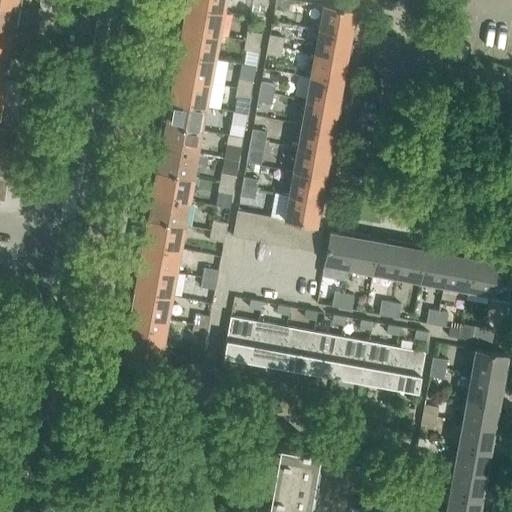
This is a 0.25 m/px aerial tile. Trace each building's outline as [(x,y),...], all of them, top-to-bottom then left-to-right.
[(186,0),(186,4),(222,10),(224,0),(186,0)] [(320,3),(316,27),(350,33),(351,26),(354,27),(357,11),(354,11),(355,10),(320,3)] [(0,28),(7,30),(8,22),(12,22),(15,7),(0,4),(0,28)] [(180,12),(178,27),(218,34),(222,10),(186,4),(184,12),(180,12)] [(178,27),(175,42),(178,43),(177,51),(214,58),(218,34),(178,27)] [(349,42),(350,33),(316,27),(312,51),(349,58),(351,43),(349,42)] [(5,39),(7,30),(0,28),(0,53),(7,54),(9,39),(5,39)] [(258,41),(260,32),(246,29),(244,39),(258,41)] [(448,31),(443,59),(466,63),(470,44),(461,43),(463,34),(450,32),(448,31)] [(282,36),(268,33),(266,43),(280,45),(282,36)] [(256,51),(258,41),(244,39),(242,48),(256,51)] [(279,55),(280,45),(266,43),(265,52),(279,55)] [(172,59),(169,74),(210,81),(214,58),(177,51),(176,59),(172,59)] [(346,74),(349,58),(312,51),(308,75),(341,81),(343,73),(346,74)] [(169,74),(166,90),(170,90),(168,98),(205,105),(210,81),(169,74)] [(340,89),(341,81),(308,75),(303,99),(340,105),(343,90),(340,89)] [(250,89),(251,79),(237,77),(236,86),(250,89)] [(274,83),(259,81),(258,90),(272,93),(274,83)] [(248,98),(250,89),(236,86),(234,96),(248,98)] [(270,102),(272,93),(258,90),(256,100),(270,102)] [(163,106),(160,122),(201,129),(205,105),(168,98),(167,106),(163,106)] [(337,121),(340,105),(303,99),(299,122),(333,129),(334,120),(337,121)] [(160,122),(158,137),(161,138),(160,146),(197,153),(201,129),(160,122)] [(331,136),(333,129),(299,122),(295,146),(331,153),(334,137),(331,136)] [(241,136),(243,127),(229,124),(227,134),(241,136)] [(265,131),(251,128),(249,138),(263,140),(265,131)] [(239,146),(241,136),(227,134),(225,143),(239,146)] [(261,150),(263,140),(249,138),(245,162),(259,164),(261,150)] [(155,153),(152,169),(192,176),(197,153),(160,146),(158,154),(155,153)] [(329,168),(331,153),(295,146),(290,170),(324,176),(325,167),(329,168)] [(152,169),(149,184),(153,185),(151,193),(188,200),(192,176),(152,169)] [(323,183),(324,176),(290,170),(286,194),(323,201),(326,184),(323,183)] [(233,183),(234,174),(220,171),(219,181),(233,183)] [(256,178),(242,176),(240,185),(255,188),(256,178)] [(231,193),(233,183),(219,181),(217,190),(231,193)] [(253,198),(255,188),(240,185),(239,195),(253,198)] [(146,201),(143,216),(184,224),(188,200),(151,193),(150,202),(146,201)] [(320,215),(323,201),(286,194),(282,218),(285,218),(297,220),(310,223),(315,224),(317,215),(320,215)] [(232,235),(243,237),(248,211),(237,209),(232,235)] [(243,237),(256,239),(260,214),(248,211),(243,237)] [(256,239),(268,241),(273,216),(260,214),(256,239)] [(143,216),(140,232),(144,233),(143,241),(180,248),(184,224),(143,216)] [(268,241),(280,244),(285,218),(282,218),(273,216),(268,241)] [(280,244),(293,246),(297,220),(285,218),(280,244)] [(212,219),(211,229),(225,231),(226,222),(212,219)] [(293,246),(305,248),(310,223),(297,220),(293,246)] [(305,248),(318,250),(322,225),(315,224),(310,223),(305,248)] [(223,241),(224,233),(225,231),(211,229),(209,239),(223,241)] [(348,266),(354,232),(339,229),(338,232),(330,231),(324,262),(348,266)] [(370,235),(354,232),(348,266),(371,271),(377,239),(369,238),(370,235)] [(385,241),(377,239),(371,271),(395,275),(401,240),(386,237),(385,241)] [(417,243),(401,240),(395,275),(419,280),(425,248),(417,246),(417,243)] [(137,248),(134,264),(175,271),(180,248),(143,241),(141,249),(137,248)] [(433,249),(425,248),(419,280),(443,284),(449,249),(433,246),(433,249)] [(464,252),(449,249),(443,284),(466,288),(472,256),(464,255),(464,252)] [(480,258),(472,256),(466,288),(490,293),(496,258),(480,255),(480,258)] [(511,260),(496,258),(490,293),(511,296),(511,263),(511,260)] [(134,264),(132,279),(135,280),(134,288),(171,295),(175,271),(134,264)] [(204,266),(202,276),(216,279),(218,269),(204,266)] [(200,286),(214,288),(216,279),(202,276),(200,286)] [(129,295),(126,311),(167,319),(171,295),(134,288),(133,296),(129,295)] [(341,306),(343,292),(334,290),(331,304),(341,306)] [(353,294),(343,292),(341,306),(350,308),(353,294)] [(260,309),(261,300),(248,298),(246,307),(260,309)] [(388,315),(391,301),(381,299),(378,313),(388,315)] [(400,303),(391,301),(388,315),(398,317),(400,303)] [(288,314),(289,305),(276,303),(274,312),(288,314)] [(316,319),(317,310),(304,308),(302,317),(316,319)] [(435,324),(438,310),(428,308),(426,322),(435,324)] [(448,311),(438,310),(435,324),(445,326),(448,311)] [(126,311),(123,326),(127,327),(125,336),(163,343),(167,319),(126,311)] [(207,326),(209,316),(195,313),(193,324),(207,326)] [(343,324),(345,316),(331,313),(330,322),(343,324)] [(223,355),(251,360),(258,320),(230,315),(223,355)] [(371,330),(373,321),(359,318),(358,327),(371,330)] [(251,360),(278,365),(286,325),(258,320),(251,360)] [(399,335),(401,326),(387,323),(385,332),(399,335)] [(207,326),(193,324),(192,333),(206,335),(207,326)] [(278,365),(306,370),(314,330),(286,325),(278,365)] [(474,325),(471,340),(481,341),(483,327),(474,325)] [(493,329),(483,327),(481,341),(490,343),(493,329)] [(428,331),(414,328),(413,337),(426,340),(428,331)] [(306,370),(334,375),(341,335),(314,330),(306,370)] [(334,375),(362,380),(369,340),(341,335),(334,375)] [(120,344),(118,358),(121,358),(120,359),(142,363),(152,365),(158,366),(163,343),(125,336),(124,343),(120,343),(120,344)] [(362,380),(390,385),(397,345),(369,340),(362,380)] [(417,390),(424,350),(397,345),(390,385),(416,390),(417,390)] [(475,348),(470,372),(505,378),(508,363),(505,362),(506,355),(506,354),(475,348)] [(430,365),(444,368),(446,358),(432,356),(430,365)] [(185,371),(199,374),(201,364),(186,361),(185,371)] [(430,365),(429,375),(443,378),(444,368),(430,365)] [(470,372),(466,396),(498,401),(499,394),(502,394),(505,378),(470,372)] [(466,396),(461,419),(497,426),(499,410),(496,410),(498,401),(466,396)] [(424,403),(422,413),(436,415),(438,406),(424,403)] [(422,413),(420,422),(434,425),(436,415),(422,413)] [(461,419),(457,443),(489,449),(490,441),(494,442),(497,426),(461,419)] [(316,476),(312,475),(317,448),(275,441),(275,442),(279,443),(268,506),(302,511),(305,511),(310,487),(313,487),(313,486),(310,486),(312,476),(315,477),(316,476)] [(457,443),(453,467),(488,473),(491,458),(487,457),(489,449),(457,443)] [(413,460),(427,463),(429,453),(415,450),(413,460)] [(413,460),(412,470),(426,472),(427,463),(413,460)] [(453,467),(448,491),(480,496),(482,488),(485,489),(488,473),(453,467)] [(448,491),(444,511),(480,511),(482,506),(479,505),(480,496),(448,491)] [(99,511),(143,511),(145,504),(98,495),(98,496),(103,497),(99,511)] [(405,508),(419,510),(421,501),(406,498),(405,508)]
